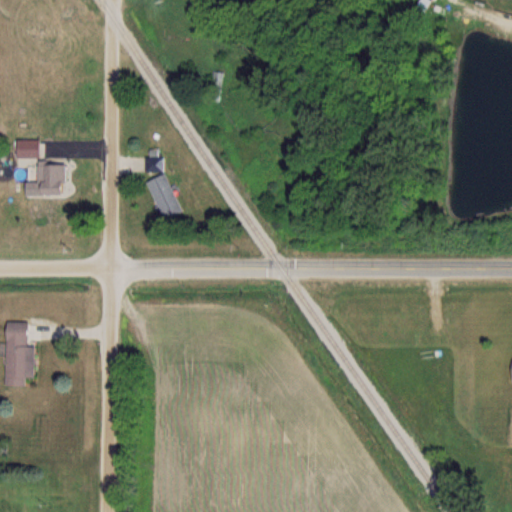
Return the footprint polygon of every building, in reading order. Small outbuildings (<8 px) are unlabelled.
[(69,16),(41,16),(41,45),(69,45),(69,16)] [(44,158),(44,140),(20,140),(20,158),(44,158)] [(161,150),(149,150),(149,173),(168,173),(168,157),(161,157),(161,150)] [(66,165),(40,165),(39,184),(46,184),(45,195),(66,195),(66,165)] [(187,212),(171,173),(151,181),(168,220),(187,212)] [(37,387),(38,322),(11,322),(10,386),(37,387)]
